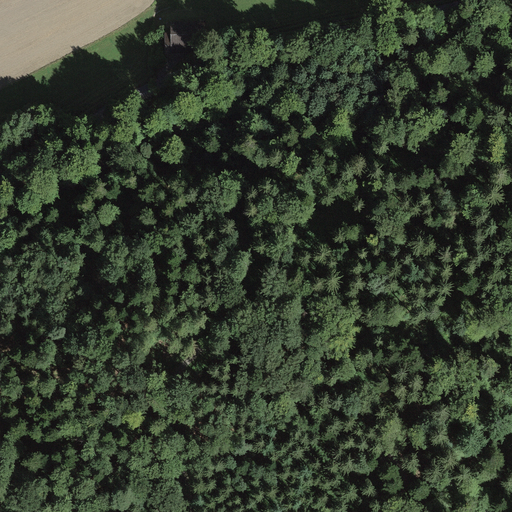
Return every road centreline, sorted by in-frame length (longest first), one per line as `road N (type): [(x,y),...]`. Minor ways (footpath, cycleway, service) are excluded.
road 1 (track): [(174,511),(151,444),(153,384),(193,332),(245,298),(268,296),(306,313),(425,511)]
road 2 (track): [(0,226),(153,136),(191,123),(348,127),(511,168)]
road 3 (residential): [(470,0),(229,55),(0,186)]
